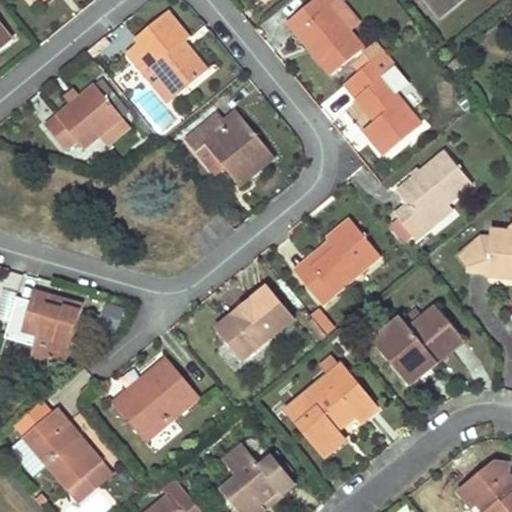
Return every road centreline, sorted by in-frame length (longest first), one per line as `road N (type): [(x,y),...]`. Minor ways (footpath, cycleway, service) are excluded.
road 1 (residential): [(207,0),(313,128),(322,163),(306,194),(200,280),(165,293)]
road 2 (residential): [(353,511),(454,431),(511,419)]
road 3 (residential): [(165,293),(0,249)]
road 4 (residential): [(0,102),(123,0)]
